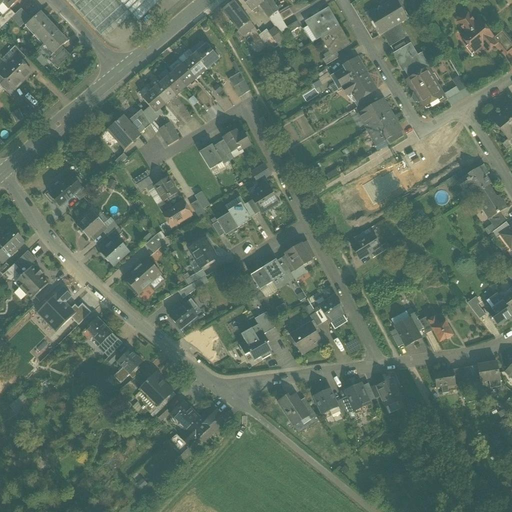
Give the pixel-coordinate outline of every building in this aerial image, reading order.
[(0,0),(0,5),(3,3),(9,10),(10,10),(20,0),(0,0)] [(67,0),(101,37),(128,11),(117,0),(67,0)] [(161,0),(117,0),(128,11),(138,22),(161,0)] [(241,0),(251,12),(260,5),(267,0),(266,0),(241,0)] [(270,0),(266,0),(267,0),(260,5),(269,19),(277,12),(270,0)] [(392,1),(368,16),(373,23),(376,21),(383,34),(396,26),(404,21),(400,13),(399,14),(395,8),(396,8),(392,1)] [(9,10),(3,3),(0,5),(0,6),(5,13),(9,10)] [(249,23),(233,3),(222,12),(238,32),(249,23)] [(289,9),(279,15),(283,21),(293,15),(289,9)] [(5,13),(0,17),(0,28),(11,18),(15,15),(10,10),(9,10),(5,13)] [(15,15),(11,18),(16,23),(25,14),(21,10),(15,15)] [(326,11),(309,20),(312,24),(308,26),(316,41),(321,38),(338,28),(334,20),(332,21),(326,11)] [(275,29),(285,41),(292,38),(290,34),(286,28),(283,21),(279,15),(277,12),(269,19),(275,29)] [(40,13),(26,26),(35,36),(49,23),(40,13)] [(25,14),(16,23),(20,28),(29,19),(25,14)] [(472,21),(469,21),(470,18),(467,15),(463,14),(457,19),(457,23),(460,26),(463,27),(462,29),(466,33),(460,37),(468,46),(470,44),(476,51),(482,46),(487,52),(494,46),(490,41),(493,39),(484,27),(480,30),(477,26),(472,21)] [(297,22),(286,28),(290,34),(300,28),(297,22)] [(49,23),(35,36),(44,45),(58,33),(49,23)] [(249,23),(238,32),(242,38),(254,29),(249,23)] [(404,39),(396,26),(383,34),(382,35),(389,48),(404,39)] [(338,28),(321,38),(325,46),(327,45),(332,54),(333,55),(336,53),(340,51),(339,49),(348,44),(338,28)] [(285,41),(275,29),(269,33),(268,34),(272,38),(279,46),(285,41)] [(266,30),(259,36),(263,45),(272,38),(268,34),(269,33),(266,30)] [(58,33),(44,45),(53,54),(53,55),(60,48),(67,42),(58,33)] [(511,50),(511,43),(504,34),(495,41),(506,55),(511,50)] [(410,44),(392,55),(397,63),(399,61),(404,70),(403,71),(408,79),(423,70),(425,69),(410,44)] [(218,60),(206,46),(193,57),(205,71),(218,60)] [(26,59),(14,47),(9,52),(15,58),(15,57),(21,63),(26,59)] [(60,48),(53,55),(53,54),(48,59),(57,68),(69,57),(60,48)] [(9,52),(1,60),(7,66),(22,82),(31,73),(21,63),(15,57),(15,58),(9,52)] [(333,55),(332,54),(323,60),(326,65),(339,58),(336,53),(333,55)] [(205,71),(193,57),(183,65),(195,79),(205,71)] [(357,59),(343,67),(344,70),(334,76),(338,82),(342,88),(366,74),(357,59)] [(195,79),(183,65),(173,74),(185,88),(195,79)] [(0,72),(0,76),(5,81),(14,90),(22,82),(7,66),(0,72)] [(408,79),(407,80),(415,93),(416,93),(421,101),(420,102),(423,108),(442,97),(437,88),(433,90),(427,81),(429,79),(423,70),(408,79)] [(240,73),(228,80),(233,88),(238,85),(244,82),(240,73)] [(329,73),(318,80),(322,86),(333,79),(329,73)] [(185,88),(173,74),(163,83),(175,97),(185,88)] [(366,74),(342,88),(342,89),(347,96),(353,92),(358,101),(366,96),(376,90),(366,74)] [(459,77),(452,81),(459,93),(466,89),(459,77)] [(244,82),(238,85),(244,95),(250,92),(244,82)] [(338,82),(330,87),(334,94),(342,89),(342,88),(338,82)] [(163,83),(153,92),(165,105),(175,97),(163,83)] [(244,95),(238,85),(233,88),(239,99),(244,95)] [(153,92),(142,100),(149,108),(154,114),(159,110),(165,105),(153,92)] [(366,96),(358,101),(354,103),(357,108),(357,109),(367,103),(369,102),(366,96)] [(370,108),(358,115),(363,124),(368,132),(368,131),(392,117),(382,101),(370,108)] [(367,103),(357,109),(357,108),(355,110),(358,115),(370,108),(367,103)] [(511,105),(504,110),(501,112),(511,125),(511,105)] [(154,114),(149,108),(143,114),(150,126),(158,119),(157,118),(160,116),(161,112),(159,110),(154,114)] [(19,109),(11,112),(15,122),(23,119),(19,109)] [(185,109),(181,112),(187,122),(191,119),(185,109)] [(511,136),(511,125),(501,112),(498,115),(499,115),(492,121),(507,140),(511,136)] [(143,114),(136,120),(145,130),(150,126),(143,114)] [(392,117),(368,131),(377,146),(386,140),(399,133),(401,132),(392,117)] [(130,126),(123,118),(107,132),(125,151),(140,137),(130,126)] [(266,125),(263,118),(258,121),(262,128),(266,125)] [(145,130),(136,120),(130,126),(139,135),(145,130)] [(169,125),(159,132),(162,137),(172,131),(169,125)] [(172,131),(162,137),(165,142),(175,136),(172,131)] [(243,134),(238,137),(235,132),(223,139),(224,141),(231,153),(240,147),(242,150),(250,146),(243,134)] [(399,133),(386,140),(389,146),(402,138),(399,133)] [(175,136),(165,142),(168,147),(178,141),(175,136)] [(224,141),(218,145),(225,157),(231,153),(224,141)] [(225,157),(218,145),(213,147),(221,160),(220,161),(222,165),(228,162),(225,157)] [(212,146),(199,154),(209,171),(218,166),(216,163),(220,161),(221,160),(213,147),(212,146)] [(123,154),(114,162),(118,167),(127,159),(123,154)] [(471,173),(464,177),(469,185),(466,186),(467,188),(472,196),(489,186),(491,184),(486,176),(489,174),(483,165),(471,173)] [(264,166),(251,173),(255,178),(267,171),(264,166)] [(468,168),(455,176),(458,181),(464,177),(471,173),(468,168)] [(267,171),(255,178),(258,183),(270,176),(267,171)] [(392,171),(381,177),(391,193),(402,187),(392,171)] [(134,180),(137,185),(150,178),(147,172),(134,180)] [(380,175),(362,185),(374,205),(391,194),(391,193),(381,177),(380,175)] [(71,177),(50,196),(60,208),(74,196),(81,189),(71,177)] [(458,181),(456,182),(462,191),(467,188),(466,186),(469,185),(464,177),(458,181)] [(137,185),(141,192),(154,185),(150,178),(137,185)] [(168,178),(154,186),(163,201),(177,193),(168,178)] [(499,197),(496,198),(489,186),(475,195),(482,206),(480,208),(488,221),(499,214),(507,209),(499,197)] [(267,187),(257,193),(258,194),(251,197),(250,197),(252,201),(260,213),(261,215),(278,204),(267,187)] [(81,189),(74,196),(79,202),(88,194),(82,188),(81,189)] [(201,193),(194,197),(197,201),(202,210),(209,206),(201,193)] [(197,201),(190,206),(198,218),(205,214),(202,210),(197,201)] [(260,213),(252,201),(247,204),(255,216),(260,213)] [(183,204),(163,216),(170,228),(190,216),(183,204)] [(255,216),(247,204),(245,205),(246,206),(243,208),(250,219),(255,216)] [(243,208),(241,205),(228,213),(229,214),(238,229),(251,221),(250,219),(243,208)] [(93,213),(78,227),(89,240),(91,238),(101,229),(104,232),(107,229),(93,213)] [(229,214),(217,222),(217,223),(224,234),(226,236),(238,229),(229,214)] [(499,214),(488,221),(495,231),(506,223),(499,214)] [(113,223),(107,229),(104,232),(103,233),(107,237),(118,228),(113,223)] [(224,234),(217,223),(212,226),(219,237),(224,234)] [(495,231),(493,233),(497,239),(501,236),(510,229),(506,223),(495,231)] [(511,227),(510,229),(501,236),(511,249),(511,247),(511,227)] [(118,228),(107,237),(111,243),(117,239),(123,234),(118,228)] [(101,229),(91,238),(94,241),(103,233),(104,232),(101,229)] [(12,230),(6,235),(2,239),(0,241),(0,262),(2,265),(10,258),(17,251),(15,249),(23,242),(12,230)] [(363,233),(353,239),(356,244),(367,238),(363,233)] [(157,235),(145,246),(153,255),(163,246),(157,235)] [(356,244),(351,248),(360,261),(364,258),(364,257),(369,254),(380,247),(372,235),(367,238),(356,244)] [(111,243),(100,253),(113,267),(129,253),(117,239),(111,243)] [(205,239),(197,244),(197,243),(189,248),(201,268),(209,263),(208,262),(216,257),(212,252),(213,251),(210,246),(210,247),(205,239)] [(307,242),(286,255),(287,256),(294,268),(289,271),(296,282),(307,275),(302,267),(310,262),(310,261),(315,258),(307,242)] [(385,244),(380,247),(369,254),(372,259),(388,249),(385,244)] [(27,252),(14,264),(18,269),(15,272),(21,278),(31,268),(30,266),(36,261),(27,252)] [(294,268),(287,256),(282,259),(289,271),(294,268)] [(289,271),(282,259),(277,262),(284,274),(289,271)] [(147,260),(139,267),(124,280),(137,295),(149,285),(154,291),(162,284),(162,279),(159,276),(160,275),(151,264),(147,260)] [(277,262),(276,261),(263,269),(272,284),(285,276),(277,262)] [(10,268),(6,264),(0,269),(0,274),(2,276),(10,268)] [(35,272),(31,268),(21,278),(15,283),(20,288),(15,293),(22,300),(27,295),(32,300),(48,285),(39,276),(42,274),(38,270),(35,272)] [(263,269),(251,276),(252,278),(260,291),(272,284),(263,269)] [(202,271),(189,278),(193,284),(206,277),(202,271)] [(260,291),(252,278),(246,281),(254,295),(260,291)] [(189,287),(184,289),(187,295),(197,290),(193,284),(189,287)] [(511,289),(499,298),(502,302),(511,315),(511,313),(511,289)] [(68,306),(57,295),(37,314),(42,319),(41,320),(44,322),(44,321),(46,323),(49,321),(55,327),(60,322),(63,326),(69,320),(80,310),(78,309),(75,305),(69,310),(67,307),(68,306)] [(497,295),(489,301),(494,308),(502,302),(499,298),(497,295)] [(335,298),(319,307),(321,311),(327,321),(329,325),(345,315),(335,298)] [(494,308),(487,313),(497,327),(511,316),(511,315),(502,302),(494,308)] [(187,304),(170,317),(181,331),(191,323),(192,324),(198,319),(187,304)] [(80,310),(69,320),(77,328),(91,314),(82,305),(78,309),(80,310)] [(477,305),(471,310),(479,320),(484,315),(477,305)] [(321,311),(316,314),(322,324),(327,321),(321,311)] [(263,335),(274,328),(266,313),(254,320),(258,325),(263,335)] [(316,314),(310,318),(316,328),(322,324),(316,314)] [(418,322),(414,314),(408,317),(409,320),(410,319),(417,333),(423,330),(418,322)] [(428,321),(426,318),(418,322),(423,330),(425,335),(432,331),(431,330),(432,329),(427,322),(428,321)] [(428,321),(427,322),(432,329),(438,326),(434,318),(428,321)] [(116,339),(97,319),(81,334),(88,340),(91,337),(100,346),(101,345),(105,350),(116,339)] [(409,320),(394,328),(398,335),(404,345),(405,347),(421,339),(417,333),(410,319),(409,320)] [(432,329),(431,330),(432,331),(439,344),(452,337),(445,323),(438,326),(432,329)] [(310,324),(294,334),(298,341),(295,343),(303,355),(322,344),(310,324)] [(263,335),(258,325),(241,335),(245,342),(238,346),(245,357),(249,354),(253,362),(269,353),(264,345),(268,343),(263,335)] [(404,345),(398,335),(392,338),(398,348),(404,345)] [(116,339),(105,350),(106,351),(104,354),(108,358),(114,352),(122,344),(116,339)] [(355,340),(345,346),(350,355),(360,349),(355,340)] [(129,351),(117,363),(130,375),(143,363),(137,357),(136,358),(129,351)] [(108,358),(106,360),(111,365),(119,356),(114,352),(108,358)] [(495,364),(476,367),(476,368),(478,379),(478,383),(487,382),(488,389),(499,387),(495,364)] [(471,369),(453,372),(455,382),(472,380),(471,369)] [(453,371),(433,375),(436,388),(441,387),(447,386),(456,385),(455,382),(453,372),(453,371)] [(173,392),(155,374),(139,391),(140,392),(149,401),(143,407),(151,415),(173,392)] [(377,387),(376,387),(381,397),(386,408),(395,404),(401,401),(392,380),(377,387)] [(130,382),(119,392),(130,403),(134,399),(140,392),(139,391),(130,382)] [(361,385),(345,392),(349,400),(354,412),(356,416),(372,408),(361,385)] [(376,385),(370,388),(375,400),(381,397),(376,387),(377,387),(376,385)] [(83,389),(71,391),(72,399),(85,397),(83,389)] [(337,406),(330,390),(314,397),(322,415),(330,412),(332,416),(339,413),(340,412),(337,406)] [(149,401),(140,392),(134,399),(143,407),(149,401)] [(24,395),(9,406),(14,413),(18,410),(21,402),(26,398),(24,395)] [(304,400),(299,403),(294,396),(289,400),(287,397),(278,403),(294,427),(308,418),(303,409),(308,406),(304,400)] [(349,400),(343,403),(348,415),(354,412),(349,400)] [(199,418),(183,402),(170,415),(187,431),(199,418)] [(343,403),(337,406),(340,412),(339,413),(341,418),(348,415),(343,403)] [(395,404),(386,408),(389,415),(398,411),(395,404)] [(221,415),(211,406),(199,418),(209,427),(221,415)] [(316,417),(308,406),(303,409),(308,418),(310,421),(316,417)] [(165,409),(156,417),(160,422),(169,413),(165,409)] [(209,427),(199,418),(187,431),(179,439),(188,448),(195,441),(196,442),(210,428),(209,427)] [(51,468),(40,458),(31,468),(42,478),(51,468)] [(511,480),(510,482),(504,477),(499,484),(504,488),(503,490),(511,498),(511,480)]
